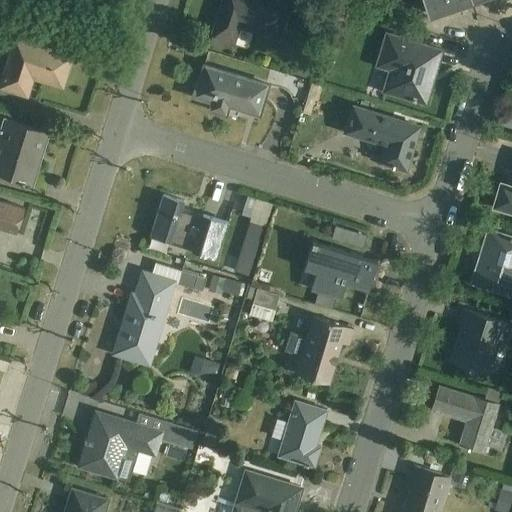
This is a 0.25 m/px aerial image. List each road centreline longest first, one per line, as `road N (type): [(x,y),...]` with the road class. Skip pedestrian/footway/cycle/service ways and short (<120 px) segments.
road 1 (residential): [(117,132),(0,508)]
road 2 (residential): [(440,232),(117,132)]
road 3 (residential): [(361,511),(440,232)]
road 4 (residential): [(440,232),(492,51),(511,44)]
road 5 (residential): [(157,0),(117,132)]
